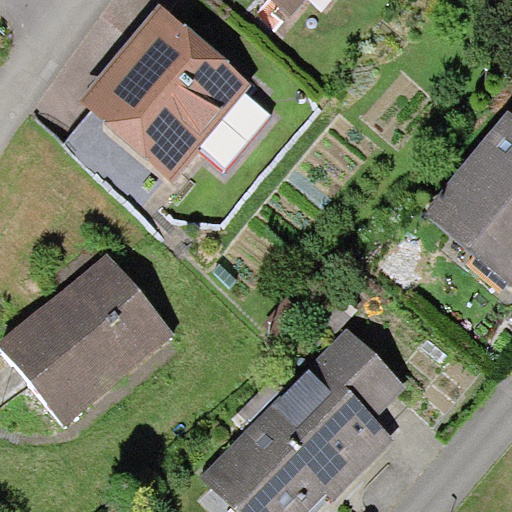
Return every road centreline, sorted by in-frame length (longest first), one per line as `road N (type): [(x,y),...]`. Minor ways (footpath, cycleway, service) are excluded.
road 1 (residential): [(511,404),(417,511)]
road 2 (residential): [(0,110),(63,4)]
